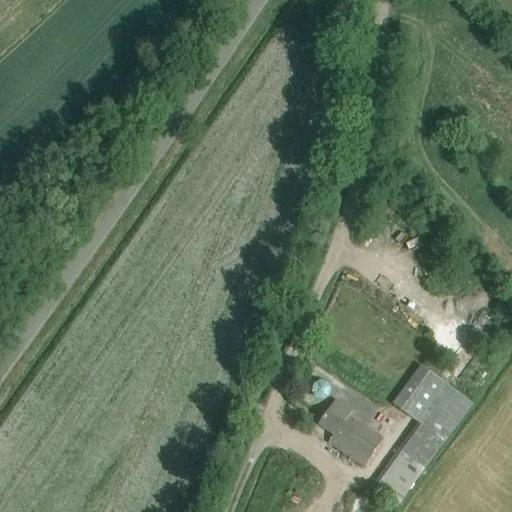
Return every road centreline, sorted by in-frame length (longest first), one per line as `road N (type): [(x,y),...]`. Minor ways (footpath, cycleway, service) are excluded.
road 1 (track): [(381,0),(376,85),(354,189),(227,511)]
road 2 (unclassified): [(0,366),(257,0)]
